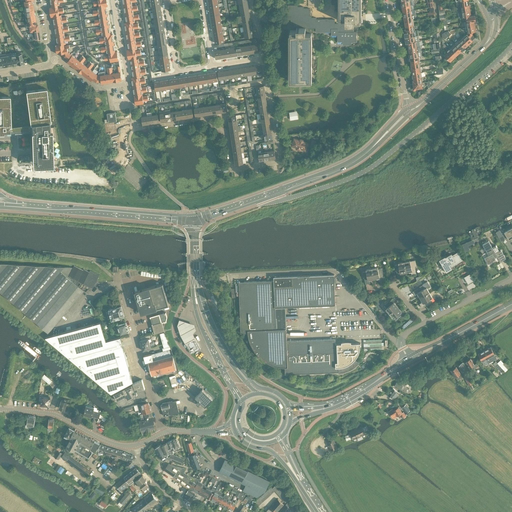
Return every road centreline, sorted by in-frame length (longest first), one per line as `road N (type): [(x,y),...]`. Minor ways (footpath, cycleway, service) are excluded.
road 1 (unclassified): [(270,194),(293,196),(366,169),(511,46)]
road 2 (residential): [(264,59),(281,161),(232,168),(225,133),(205,118),(136,129)]
road 3 (unclassified): [(161,432),(116,273)]
road 4 (secondary): [(192,219),(29,207)]
road 5 (secondary): [(270,194),(360,158),(406,114)]
road 6 (unclassified): [(137,444),(112,443),(56,414),(0,408)]
road 7 (primary): [(289,424),(350,400),(410,363)]
